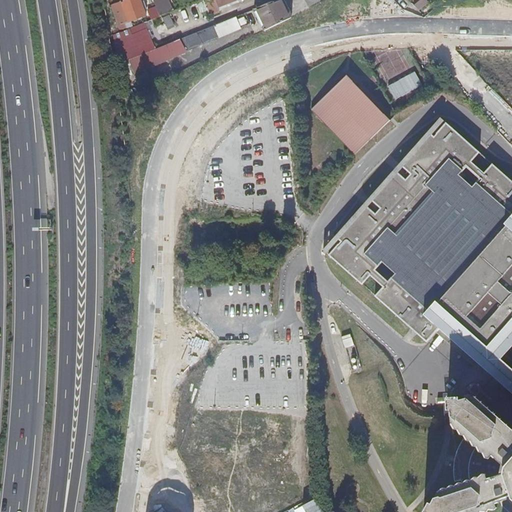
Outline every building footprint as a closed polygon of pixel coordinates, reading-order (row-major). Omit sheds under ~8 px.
[(146,15),(140,0),(126,0),(112,5),(122,30),(127,28),(125,23),(146,15)] [(153,0),(157,10),(160,16),(171,12),(166,0),(153,0)] [(291,17),(283,0),(278,0),(254,10),(264,30),(291,17)] [(419,0),(413,6),(418,11),(426,4),(422,0),(419,0)] [(160,16),(157,10),(152,12),(150,15),(152,20),(160,16)] [(292,18),(291,17),(264,30),(265,31),(292,18)] [(239,31),(234,18),(155,50),(132,59),(138,72),(239,31)] [(144,23),(121,32),(113,35),(118,65),(132,59),(155,50),(144,23)] [(120,79),(138,72),(132,59),(118,65),(120,79)] [(389,120),(346,76),(311,110),(355,155),(389,120)] [(511,511),(511,181),(493,165),(485,175),(471,163),(480,153),(447,124),(435,138),(432,136),(404,167),(413,175),(407,181),(399,174),(374,202),(383,209),(377,215),(368,208),(340,240),(342,242),(330,255),(363,284),(371,275),(385,287),(377,296),(428,342),(436,333),(475,367),(451,393),(444,394),(445,414),(450,410),(451,421),(472,441),(470,444),(465,440),(460,449),(456,460),(455,471),(456,481),(462,480),(464,483),(437,491),(432,502),(429,501),(423,511),(424,511),(475,511),(497,505),(496,502),(500,501),(511,497),(511,511)] [(511,511),(511,497),(500,501),(502,506),(509,511),(511,511)]
